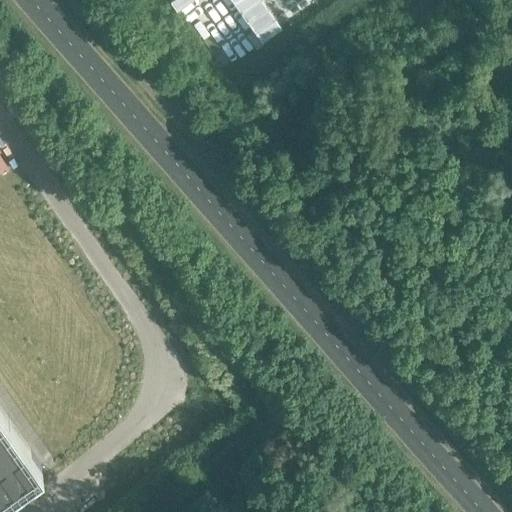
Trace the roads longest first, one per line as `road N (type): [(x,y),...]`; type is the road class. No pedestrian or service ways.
road 1 (unclassified): [(155,337),(0,113)]
road 2 (unclassified): [(155,337),(161,388),(149,416),(44,511)]
